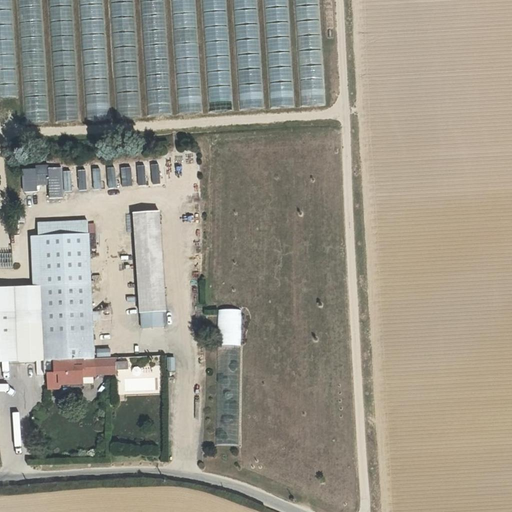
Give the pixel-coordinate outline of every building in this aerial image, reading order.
[(320,0),(0,0),(0,125),(327,102),(320,0)] [(157,163),(148,164),(151,184),(160,183),(157,163)] [(137,186),(147,184),(144,164),(134,165),(137,186)] [(47,191),(47,198),(71,198),(71,167),(20,167),(20,191),(47,191)] [(131,167),(119,168),(120,187),(132,186),(131,167)] [(115,168),(105,169),(106,188),(116,187),(115,168)] [(102,189),(101,169),(76,170),(76,190),(102,189)] [(162,211),(132,211),(140,311),(166,310),(162,211)] [(95,359),(93,321),(93,313),(89,221),(39,224),(42,287),(45,361),(56,360),(95,359)] [(19,252),(19,234),(11,234),(10,251),(19,252)] [(0,267),(11,267),(11,251),(0,252),(0,267)] [(206,303),(205,279),(198,280),(199,303),(206,303)] [(0,363),(45,361),(42,287),(0,287),(0,363)] [(218,308),(218,345),(241,345),(241,309),(218,308)] [(102,312),(93,313),(93,321),(102,321),(102,312)] [(96,357),(110,356),(109,348),(96,349),(96,357)] [(156,355),(158,461),(175,461),(173,355),(156,355)] [(96,375),(112,374),(111,358),(95,359),(95,370),(96,375)] [(49,388),(62,388),(61,384),(83,383),(83,377),(83,370),(95,370),(95,359),(56,360),(56,373),(49,373),(49,388)]
